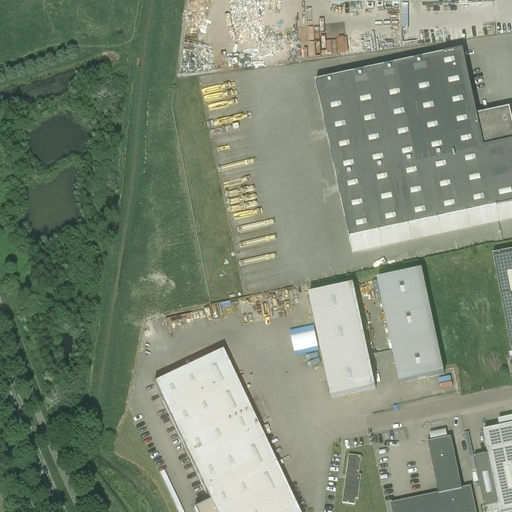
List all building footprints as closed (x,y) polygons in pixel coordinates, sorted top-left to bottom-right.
[(477,116),(462,51),(315,83),(349,239),(511,204),(511,121),(509,108),(477,116)] [(511,355),(511,251),(492,255),(511,355)] [(444,375),(436,336),(422,271),(377,281),(399,384),(444,375)] [(376,389),(364,336),(353,287),(309,295),(331,399),(376,389)] [(192,363),(210,356),(207,346),(188,354),(192,363)] [(195,511),(297,511),(222,352),(153,384),(209,501),(194,509),(195,511)] [(511,425),(483,432),(500,511),(508,511),(511,511),(511,425)] [(446,430),(430,434),(432,442),(448,438),(446,430)] [(391,505),(392,511),(474,511),(470,489),(462,490),(451,438),(427,443),(438,495),(391,505)] [(358,505),(362,456),(348,455),(343,504),(358,505)]
